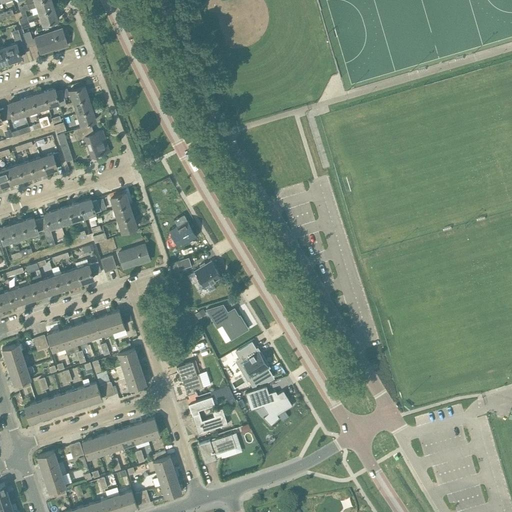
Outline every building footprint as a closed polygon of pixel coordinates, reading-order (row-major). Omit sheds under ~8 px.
[(40,12),(54,8),(51,0),(38,0),(27,4),(29,8),(37,6),(40,12)] [(43,24),(48,22),(58,19),(54,8),(40,12),(27,17),(29,21),(41,17),(43,24)] [(29,21),(27,17),(25,10),(21,11),(23,18),(20,19),(21,23),(29,21)] [(23,32),(28,46),(37,43),(40,52),(59,46),(59,47),(68,45),(62,28),(32,38),(30,30),(23,32)] [(26,52),(22,42),(22,41),(16,43),(16,42),(5,46),(9,61),(21,57),(20,54),(26,52)] [(0,63),(9,61),(5,46),(0,47),(0,63)] [(74,101),(88,96),(84,84),(70,89),(74,101)] [(59,102),(56,90),(55,89),(54,87),(43,91),(48,105),(59,102)] [(66,103),(65,98),(61,88),(56,90),(59,102),(60,105),(66,103)] [(36,109),(48,105),(43,91),(31,95),(36,109)] [(25,113),(36,109),(31,95),(20,98),(25,113)] [(77,112),(92,108),(88,96),(74,101),(77,112)] [(13,117),(25,113),(20,98),(8,102),(9,105),(4,107),(7,118),(9,124),(15,122),(13,117)] [(81,124),(96,119),(92,108),(77,112),(81,124)] [(50,124),(50,123),(47,115),(39,118),(40,122),(42,126),(50,124)] [(85,136),(89,147),(92,156),(108,151),(102,130),(94,133),(91,123),(74,128),(78,138),(85,136)] [(57,134),(66,160),(73,158),(64,132),(57,134)] [(62,162),(59,152),(58,151),(52,153),(41,157),(45,171),(57,167),(56,164),(62,162)] [(34,175),(45,171),(41,157),(29,160),(34,175)] [(23,179),(34,175),(29,160),(18,164),(23,179)] [(11,182),(23,179),(18,164),(6,168),(11,182)] [(0,185),(11,182),(6,168),(0,169),(0,185)] [(114,208),(129,203),(125,191),(111,196),(114,208)] [(95,212),(92,201),(91,197),(79,201),(84,216),(95,212)] [(101,210),(101,208),(98,199),(92,201),(95,212),(101,210)] [(72,220),(84,216),(79,201),(67,205),(72,220)] [(118,219),(133,215),(129,203),(114,208),(118,219)] [(61,223),(72,220),(67,205),(56,209),(61,223)] [(50,227),(61,223),(56,209),(45,212),(46,216),(40,218),(44,229),(49,246),(55,244),(50,227)] [(137,226),(133,215),(118,219),(122,231),(137,226)] [(177,226),(171,230),(181,247),(198,237),(188,220),(187,220),(184,215),(183,216),(174,221),(177,226)] [(44,229),(40,218),(34,219),(33,216),(22,220),(26,235),(38,231),(38,230),(44,229)] [(20,237),(26,235),(22,220),(10,224),(15,238),(16,242),(21,240),(20,237)] [(0,231),(3,242),(15,238),(10,224),(0,226),(0,231)] [(104,231),(98,233),(100,240),(107,238),(104,231)] [(118,252),(123,267),(142,261),(142,262),(150,259),(145,243),(118,252)] [(100,258),(105,271),(117,267),(112,254),(100,258)] [(189,256),(176,260),(179,269),(191,265),(189,256)] [(211,259),(194,269),(204,287),(221,276),(211,259)] [(98,273),(95,263),(95,262),(77,267),(82,282),(93,278),(92,275),(98,273)] [(70,285),(82,282),(77,267),(66,271),(70,285)] [(70,285),(66,271),(54,275),(59,289),(70,285)] [(48,293),(59,289),(54,275),(43,278),(48,293)] [(36,297),(48,293),(43,278),(31,282),(36,297)] [(25,300),(36,297),(31,282),(20,286),(25,300)] [(13,304),(25,300),(20,286),(9,289),(13,304)] [(0,301),(2,308),(13,304),(9,289),(0,292),(0,301)] [(241,319),(234,307),(227,311),(223,303),(206,308),(213,320),(218,317),(231,338),(248,327),(242,318),(241,319)] [(203,308),(196,312),(198,317),(205,313),(203,308)] [(119,309),(107,313),(113,330),(125,326),(119,309)] [(107,313),(95,317),(101,334),(113,330),(107,313)] [(95,317),(83,321),(89,338),(101,334),(95,317)] [(83,321),(71,325),(76,342),(89,338),(83,321)] [(71,325),(59,329),(64,346),(76,342),(71,325)] [(52,350),(64,346),(59,329),(47,333),(52,350)] [(44,334),(39,335),(43,348),(48,346),(44,334)] [(43,348),(39,335),(33,337),(37,350),(43,348)] [(240,357),(236,360),(248,379),(249,379),(253,385),(255,384),(259,382),(260,382),(267,380),(268,380),(273,377),(268,368),(268,367),(269,366),(258,347),(256,348),(252,341),(249,342),(238,349),(236,350),(239,356),(240,357)] [(23,355),(22,351),(19,342),(2,347),(6,360),(23,355)] [(139,359),(135,346),(132,347),(125,350),(119,351),(118,352),(122,364),(139,359)] [(27,367),(27,366),(23,355),(6,360),(10,372),(27,367)] [(143,371),(139,359),(122,364),(117,366),(121,378),(126,377),(143,371)] [(193,360),(176,365),(181,379),(183,378),(188,393),(196,391),(196,388),(203,386),(199,372),(197,373),(193,360)] [(14,384),(17,383),(29,379),(31,379),(27,367),(10,372),(14,384)] [(111,381),(110,381),(106,369),(96,373),(100,385),(106,383),(111,381)] [(126,377),(126,379),(130,389),(147,383),(143,371),(126,377)] [(19,388),(28,385),(31,384),(29,379),(17,383),(19,388)] [(96,381),(84,385),(90,402),(102,398),(96,381)] [(110,395),(115,393),(111,381),(106,383),(110,395)] [(100,385),(104,397),(110,395),(106,383),(100,385)] [(84,385),(72,389),(78,406),(90,402),(84,385)] [(227,385),(211,391),(214,397),(229,391),(227,385)] [(277,414),(293,404),(283,389),(278,393),(276,390),(269,392),(267,385),(246,392),(251,408),(263,404),(268,412),(264,416),(271,424),(279,417),(277,414)] [(72,389),(60,393),(66,410),(78,406),(72,389)] [(60,393),(48,397),(54,413),(66,410),(60,393)] [(301,410),(307,407),(299,394),(293,397),(301,410)] [(189,402),(191,411),(192,411),(199,432),(227,423),(222,407),(213,410),(215,416),(202,420),(198,409),(215,403),(212,395),(196,400),(189,402)] [(48,397),(36,400),(42,417),(54,413),(48,397)] [(36,401),(24,404),(29,421),(41,417),(36,401)] [(288,429),(304,417),(300,412),(284,423),(288,429)] [(154,416),(142,420),(148,437),(160,433),(154,416)] [(142,420),(130,424),(136,441),(148,437),(142,420)] [(130,424),(118,428),(124,445),(136,441),(130,424)] [(118,428),(106,432),(111,449),(124,445),(118,428)] [(106,432),(94,436),(99,453),(111,449),(106,432)] [(205,461),(216,457),(215,453),(236,447),(231,433),(210,440),(210,439),(199,442),(205,461)] [(94,436),(82,440),(87,457),(99,453),(94,436)] [(79,441),(74,443),(78,455),(84,453),(79,441)] [(74,443),(68,444),(73,457),(78,455),(74,443)] [(58,462),(57,459),(54,449),(37,455),(41,467),(58,462)] [(174,467),(174,466),(170,454),(167,455),(161,457),(155,459),(153,460),(157,472),(174,467)] [(82,467),(87,465),(88,465),(84,455),(78,457),(82,467)] [(62,473),(60,468),(58,462),(41,467),(45,479),(62,473)] [(99,475),(106,472),(103,463),(102,463),(104,469),(98,471),(98,469),(92,471),(94,477),(99,475)] [(178,479),(178,478),(174,467),(157,472),(161,484),(178,479)] [(49,491),(52,490),(64,487),(66,486),(62,473),(45,479),(49,491)] [(161,484),(165,496),(182,491),(178,479),(161,484)] [(0,483),(0,496),(8,493),(5,482),(0,483)] [(54,496),(63,493),(66,492),(64,487),(52,490),(54,496)] [(125,509),(137,505),(132,489),(119,492),(125,509)] [(141,491),(145,503),(150,501),(146,489),(141,491)] [(141,491),(135,492),(139,505),(145,503),(141,491)] [(112,511),(116,511),(125,509),(119,492),(108,496),(112,511)] [(0,496),(0,508),(12,505),(8,493),(0,496)] [(99,511),(112,511),(108,496),(96,500),(99,511)] [(86,511),(99,511),(96,500),(83,504),(86,511)]
